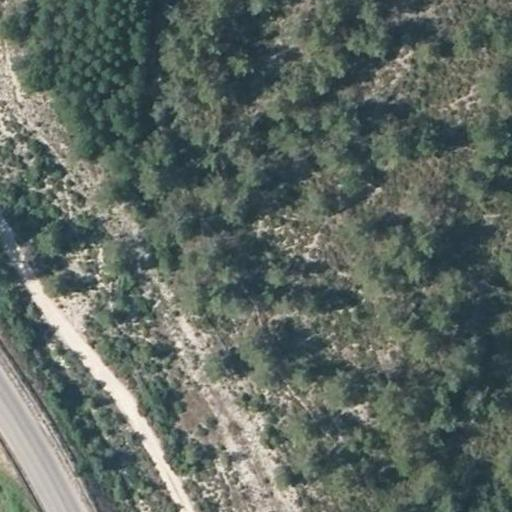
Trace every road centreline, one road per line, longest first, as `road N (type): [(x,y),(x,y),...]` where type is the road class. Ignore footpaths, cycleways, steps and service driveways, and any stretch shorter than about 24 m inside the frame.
road 1 (track): [(187,511),(160,456),(67,337),(0,230)]
road 2 (secondary): [(0,397),(66,511)]
